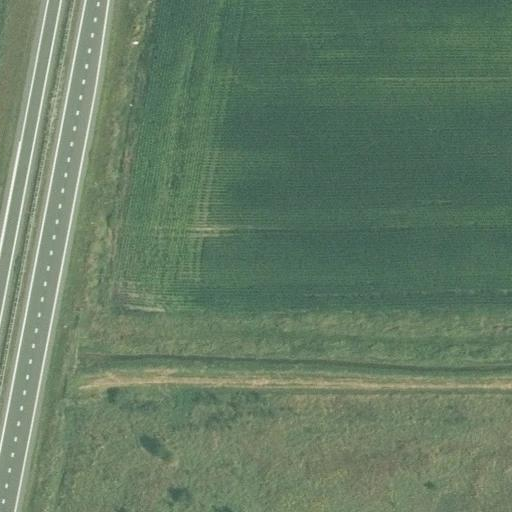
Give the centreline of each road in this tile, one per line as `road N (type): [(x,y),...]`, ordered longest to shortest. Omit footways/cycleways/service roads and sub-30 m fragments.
road 1 (trunk): [(0,481),(92,0)]
road 2 (trunk): [(54,0),(0,276)]
